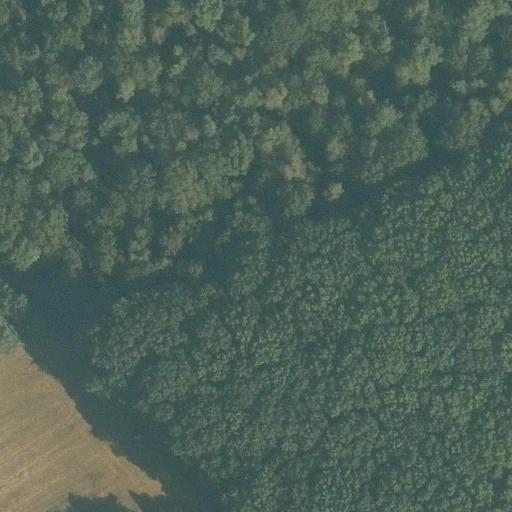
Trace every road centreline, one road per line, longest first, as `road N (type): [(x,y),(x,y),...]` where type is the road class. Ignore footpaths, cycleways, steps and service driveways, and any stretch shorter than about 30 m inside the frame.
road 1 (unclassified): [(511,178),(275,277),(169,309),(68,303),(0,268)]
road 2 (track): [(243,511),(183,431),(36,292)]
